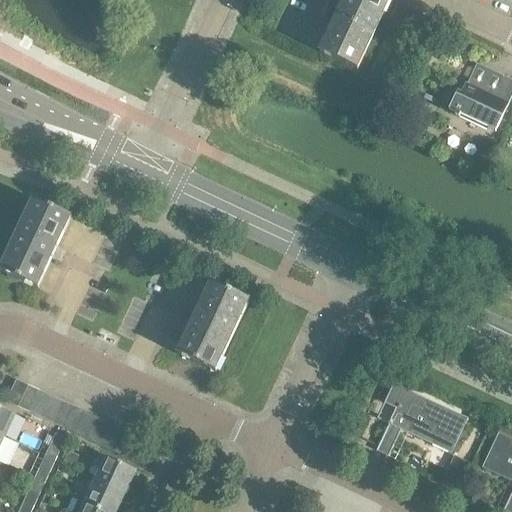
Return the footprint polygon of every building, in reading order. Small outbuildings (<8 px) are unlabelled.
[(358,71),(392,1),(390,0),(345,0),(339,13),(332,9),(327,20),(335,23),(320,54),(358,71)] [(467,84),(462,95),(459,93),(450,111),(457,114),(456,116),(460,118),(461,116),(496,133),(511,99),(511,82),(504,79),(495,98),(467,84)] [(58,248),(72,218),(35,201),(2,272),(38,289),(53,259),(61,263),(66,252),(58,248)] [(249,302),(213,285),(198,315),(190,311),(185,322),(193,325),(179,355),(216,372),(249,302)] [(19,408),(29,386),(18,381),(8,403),(19,408)] [(30,413),(40,392),(29,386),(19,408),(30,413)] [(402,431),(434,446),(452,455),(468,420),(395,386),(386,405),(397,410),(377,453),(390,459),(402,431)] [(41,419),(51,397),(40,392),(30,413),(41,419)] [(53,424),(63,402),(51,397),(41,419),(53,424)] [(64,429),(74,407),(63,402),(53,424),(64,429)] [(75,434),(85,413),(74,407),(64,429),(75,434)] [(15,415),(0,408),(0,435),(6,438),(10,430),(9,429),(15,415)] [(86,440),(97,418),(85,413),(75,434),(86,440)] [(98,445),(108,423),(97,418),(86,440),(98,445)] [(109,450),(119,428),(108,423),(98,445),(109,450)] [(121,455),(131,434),(119,428),(109,450),(121,455)] [(65,438),(55,434),(50,446),(60,451),(65,438)] [(511,511),(511,440),(500,435),(483,469),(511,483),(511,494),(504,511),(511,511)] [(55,462),(60,451),(50,446),(44,457),(55,462)] [(67,452),(62,465),(74,470),(79,457),(67,452)] [(49,473),(55,462),(44,457),(39,468),(49,473)] [(455,457),(443,482),(457,489),(469,463),(455,457)] [(100,473),(96,481),(124,494),(127,487),(128,487),(135,472),(117,463),(108,459),(101,473),(100,473)] [(44,484),(49,473),(39,468),(34,479),(44,484)] [(39,496),(44,484),(34,479),(29,491),(39,496)] [(93,491),(87,504),(103,511),(117,511),(121,503),(120,502),(124,494),(96,481),(92,490),(93,491)] [(33,507),(39,496),(29,491),(23,502),(33,507)] [(80,501),(74,511),(103,511),(87,504),(80,501)] [(31,511),(33,507),(23,502),(18,511),(31,511)]
